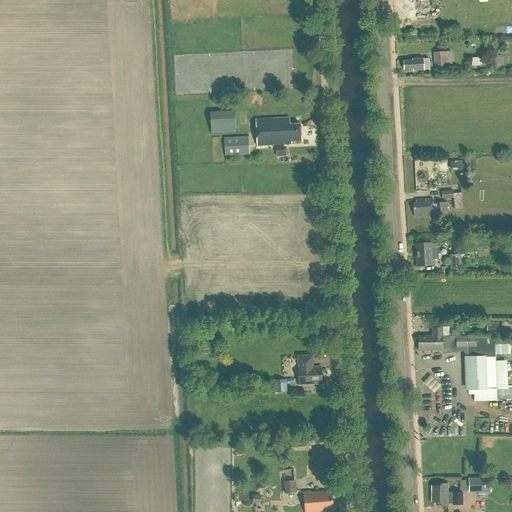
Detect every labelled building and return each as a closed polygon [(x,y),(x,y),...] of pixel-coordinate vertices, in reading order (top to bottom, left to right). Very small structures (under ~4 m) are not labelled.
[(452,51),(434,52),(434,67),(452,66),(452,51)] [(412,59),(412,61),(403,61),(404,70),(416,69),(416,70),(423,70),(429,69),(429,59),(423,59),(412,59)] [(236,132),(234,110),(209,112),(211,133),(236,132)] [(291,142),(301,141),(300,124),(289,124),(289,118),(255,119),(257,146),(291,144),(291,142)] [(248,136),(224,138),(225,157),(249,155),(248,136)] [(464,161),(450,161),(451,170),(464,170),(464,161)] [(441,191),(441,199),(452,198),(452,191),(441,191)] [(453,209),(461,209),(460,193),(452,193),(453,209)] [(437,215),(447,214),(446,202),(436,203),(436,204),(432,204),(432,199),(415,200),(415,203),(413,203),(413,216),(433,215),(433,213),(437,213),(437,215)] [(431,259),(438,259),(437,248),(431,249),(430,243),(415,244),(417,266),(432,265),(431,259)] [(460,254),(449,255),(450,270),(461,269),(460,254)] [(485,357),(495,357),(494,335),(476,336),(456,337),(456,336),(442,337),(442,328),(432,328),(432,337),(418,337),(418,349),(426,348),(426,351),(443,350),(466,349),(468,389),(486,389),(485,357)] [(313,355),(297,356),(299,385),(322,384),(321,367),(313,367),(313,355)] [(287,392),(286,380),(275,380),(275,392),(287,392)] [(468,478),(468,492),(485,492),(484,478),(468,478)] [(468,480),(460,480),(460,490),(468,490),(468,480)] [(284,481),(285,494),(297,493),(296,481),(284,481)] [(435,484),(435,486),(431,486),(431,502),(435,502),(435,505),(447,504),(447,503),(452,502),(452,504),(462,504),(462,492),(447,493),(447,483),(435,484)] [(310,491),(303,492),(305,511),(325,511),(325,510),(333,509),(331,492),(323,493),(323,491),(310,492),(310,491)]
